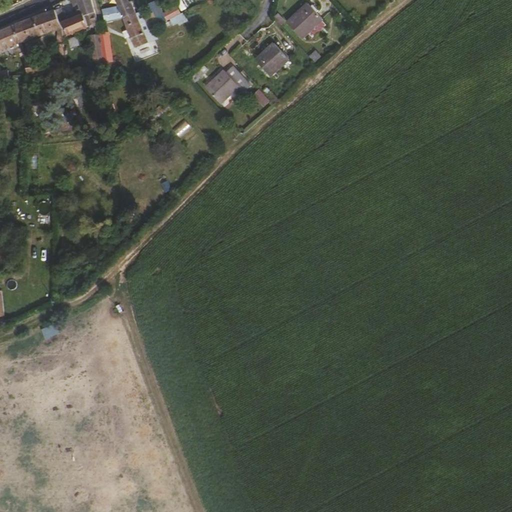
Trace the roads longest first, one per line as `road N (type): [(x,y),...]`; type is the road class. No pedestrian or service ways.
road 1 (track): [(0,343),(71,304),(407,0)]
road 2 (track): [(209,511),(112,267)]
